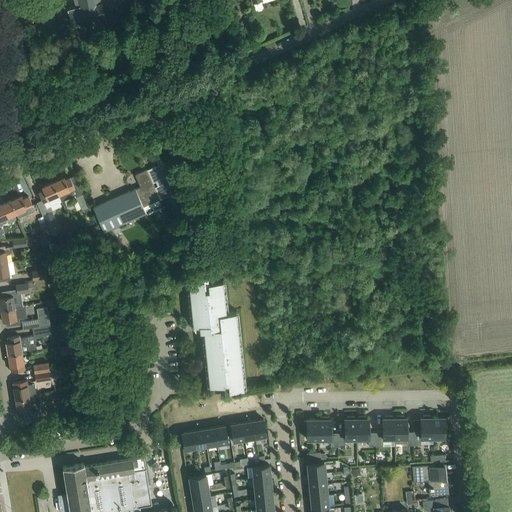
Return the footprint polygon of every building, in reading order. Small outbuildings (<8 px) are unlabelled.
[(78,0),(80,5),(67,8),(71,24),(105,15),(100,0),(95,0),(94,0),(93,0),(78,0)] [(67,29),(66,25),(66,23),(54,26),(51,14),(40,17),(42,23),(37,25),(36,23),(29,24),(32,34),(50,30),(51,33),(67,29)] [(50,52),(44,62),(50,65),(56,55),(50,52)] [(180,132),(154,143),(160,157),(155,159),(158,164),(158,163),(161,169),(165,167),(163,162),(188,150),(180,132)] [(145,169),(158,200),(172,194),(161,169),(158,163),(158,164),(145,169)] [(141,207),(158,200),(145,169),(135,174),(139,183),(140,182),(141,186),(93,207),(103,229),(143,211),(141,207)] [(53,181),(62,201),(75,195),(82,210),(89,207),(82,192),(77,194),(69,176),(65,179),(64,176),(53,181)] [(44,201),(47,207),(62,201),(53,181),(41,186),(43,189),(38,191),(43,202),(44,201)] [(21,195),(10,200),(16,213),(18,217),(34,210),(28,196),(22,198),(21,195)] [(0,204),(0,224),(7,221),(5,218),(16,213),(10,200),(0,204)] [(43,213),(53,234),(60,231),(51,210),(43,213)] [(30,245),(29,238),(12,239),(13,246),(30,245)] [(0,262),(7,261),(6,253),(12,252),(11,246),(5,247),(4,245),(0,245),(0,262)] [(7,261),(0,262),(0,280),(8,279),(10,279),(9,273),(14,272),(12,260),(7,261)] [(198,278),(188,279),(193,325),(199,324),(199,330),(203,329),(209,385),(223,383),(224,391),(229,390),(229,389),(243,387),(242,377),(235,309),(233,310),(224,310),(221,278),(214,279),(213,266),(202,267),(202,274),(201,275),(201,278),(198,278)] [(46,277),(45,269),(31,271),(32,279),(46,277)] [(48,287),(63,283),(62,275),(46,279),(48,287)] [(0,308),(0,309),(24,305),(22,305),(20,292),(28,291),(27,282),(15,284),(16,290),(12,290),(1,291),(2,296),(0,296),(0,308)] [(24,305),(0,309),(2,321),(5,320),(6,326),(20,323),(19,318),(26,317),(24,305)] [(54,309),(46,311),(47,320),(55,319),(54,309)] [(38,317),(21,320),(22,328),(32,326),(39,325),(38,317)] [(39,325),(32,326),(34,336),(51,334),(50,331),(55,331),(54,324),(49,325),(39,327),(39,325)] [(7,354),(22,351),(21,344),(28,343),(26,335),(19,337),(19,334),(7,336),(8,341),(5,342),(7,354)] [(60,346),(61,354),(71,352),(70,344),(60,346)] [(22,351),(7,354),(9,366),(10,366),(11,371),(25,369),(22,351)] [(34,371),(49,369),(48,362),(33,364),(34,371)] [(49,369),(34,371),(35,381),(51,378),(50,377),(56,377),(55,369),(49,370),(49,369)] [(18,380),(13,381),(13,386),(15,398),(29,396),(36,394),(34,384),(27,385),(26,379),(18,380)] [(29,396),(15,398),(17,410),(23,409),(24,414),(25,422),(40,419),(38,411),(32,412),(29,396)] [(382,431),(375,431),(375,445),(383,445),(383,437),(394,437),(394,442),(394,417),(392,417),(392,415),(385,415),(385,417),(382,417),(382,431)] [(396,417),(394,417),(394,442),(406,442),(406,445),(413,445),(413,431),(406,431),(406,417),(403,417),(403,415),(396,415),(396,417)] [(420,431),(413,431),(413,445),(421,444),(421,437),(432,437),(432,417),(430,417),(430,415),(423,415),(423,417),(420,417),(420,431)] [(318,418),(318,441),(330,441),(330,446),(337,446),(337,432),(330,432),(330,418),(327,418),(327,416),(320,416),(320,418),(318,418)] [(344,432),(337,432),(337,446),(345,445),(345,440),(356,440),(356,418),(354,418),(354,416),(347,416),(347,418),(344,418),(344,432)] [(358,418),(356,418),(356,440),(368,440),(368,445),(375,445),(375,431),(368,432),(368,418),(365,418),(365,416),(358,416),(358,418)] [(444,416),(432,417),(432,437),(444,437),(444,424),(446,424),(446,418),(444,418),(444,416)] [(266,437),(263,418),(252,420),(255,439),(266,437)] [(318,441),(318,418),(306,418),(306,420),(304,420),(304,426),(306,426),(306,439),(318,438),(318,441)] [(255,439),(252,420),(241,422),(244,440),(255,439)] [(234,442),(244,440),(241,422),(230,423),(234,442)] [(228,443),(225,424),(214,426),(217,443),(217,445),(228,443)] [(217,443),(214,426),(203,428),(206,444),(217,443)] [(192,430),(195,446),(195,449),(206,447),(206,444),(203,428),(192,430)] [(182,432),(184,448),(195,446),(192,430),(182,432)] [(306,452),(307,459),(320,458),(320,451),(306,452)] [(431,455),(431,461),(431,462),(445,460),(444,453),(431,455)] [(84,462),(62,466),(69,511),(172,511),(173,511),(172,511),(171,510),(170,510),(169,509),(167,509),(167,507),(159,508),(158,502),(151,503),(144,455),(84,465),(84,462)] [(324,461),(307,463),(308,473),(325,472),(324,461)] [(432,464),(412,465),(414,480),(428,479),(429,495),(448,493),(445,463),(432,464)] [(269,464),(252,465),(253,476),(270,475),(269,464)] [(359,468),(351,469),(352,476),(360,475),(359,468)] [(325,472),(308,473),(309,484),(326,483),(325,472)] [(205,473),(189,476),(191,487),(207,484),(205,473)] [(270,475),(253,476),(254,487),(271,486),(270,475)] [(155,478),(156,488),(167,486),(165,476),(155,478)] [(326,483),(309,484),(310,495),(327,494),(326,483)] [(191,487),(193,498),(209,495),(207,484),(191,487)] [(271,486),(254,487),(256,498),(272,497),(271,486)] [(218,497),(232,495),(231,487),(217,489),(218,497)] [(328,505),(327,494),(310,495),(312,506),(328,505)] [(36,496),(38,511),(47,511),(45,495),(36,496)] [(209,495),(193,498),(194,508),(211,506),(209,495)] [(272,497),(256,498),(257,509),(273,507),(272,497)] [(436,506),(435,499),(423,500),(423,508),(427,508),(427,511),(434,511),(433,511),(449,511),(449,505),(436,506)]
